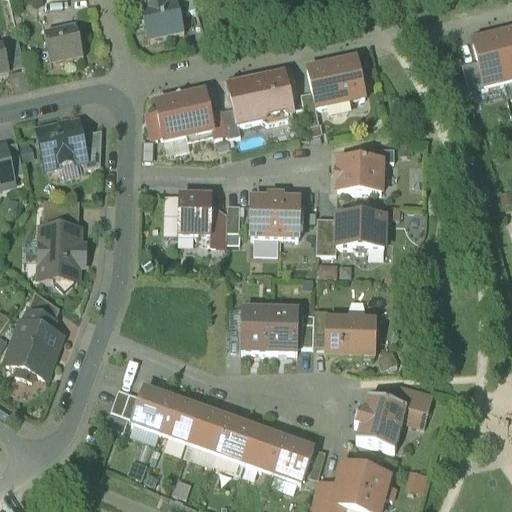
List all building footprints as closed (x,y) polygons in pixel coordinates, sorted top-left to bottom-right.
[(141,15),(140,16),(134,17),(140,35),(144,33),(148,49),(149,49),(149,48),(182,40),(183,42),(184,41),(180,22),(177,8),(176,8),(175,4),(168,6),(166,0),(140,0),(145,16),(142,17),(141,15)] [(178,0),(181,7),(185,21),(196,17),(191,0),(178,0)] [(180,22),(185,21),(181,7),(177,8),(180,22)] [(44,41),(51,71),(83,64),(76,33),(44,41)] [(511,43),(511,40),(492,45),(503,92),(511,89),(511,43)] [(484,96),(503,92),(492,45),(472,50),(484,96)] [(3,52),(9,78),(24,75),(18,49),(3,52)] [(0,82),(9,80),(9,78),(3,52),(0,52),(0,82)] [(307,78),(312,100),(315,117),(329,114),(344,111),(365,106),(356,67),(307,78)] [(234,117),(237,134),(238,134),(261,129),(267,132),(287,128),(292,123),(283,84),(260,89),(254,86),(251,90),(229,95),(234,117)] [(300,103),(307,135),(319,133),(315,117),(312,100),(300,103)] [(156,111),(158,120),(163,145),(164,150),(186,145),(185,141),(195,139),(196,143),(213,140),(210,127),(211,127),(210,122),(208,113),(207,114),(204,101),(183,106),(173,108),(156,111)] [(344,111),(329,114),(331,124),(347,121),(344,111)] [(227,143),(228,147),(240,144),(238,134),(237,134),(234,117),(222,119),(222,120),(227,143)] [(151,148),(163,145),(158,120),(146,123),(151,148)] [(213,140),(214,146),(227,143),(222,120),(210,122),(211,127),(210,127),(213,140)] [(37,139),(45,178),(82,170),(87,169),(81,143),(78,130),(37,139)] [(82,170),(84,178),(100,174),(102,139),(81,143),(87,169),(82,170)] [(141,165),(151,166),(151,148),(142,147),(141,165)] [(17,151),(5,154),(12,185),(24,183),(17,151)] [(0,186),(0,188),(12,185),(5,154),(0,155),(0,186)] [(382,170),(394,170),(394,157),(358,156),(358,169),(382,170)] [(337,201),(381,202),(382,170),(358,169),(338,169),(338,180),(335,179),(335,190),(337,190),(337,201)] [(12,185),(0,188),(2,196),(14,193),(12,185)] [(163,244),(178,244),(179,204),(164,204),(163,244)] [(178,244),(194,245),(209,245),(210,245),(210,225),(211,205),(179,204),(178,244)] [(250,246),(280,247),(281,207),(269,207),(251,206),(250,246)] [(281,207),(280,247),(298,247),(298,235),(302,236),(303,219),(299,219),(299,211),(299,207),(281,207)] [(42,236),(78,237),(79,210),(43,209),(42,236)] [(227,214),(226,225),(226,241),(238,241),(239,214),(227,214)] [(226,254),(226,241),(226,225),(210,225),(210,245),(209,245),(209,253),(226,254)] [(356,260),(363,260),(367,256),(384,257),(384,226),(337,225),(336,228),(336,255),(352,256),(356,260)] [(316,263),(336,263),(336,255),(336,228),(316,227),(316,263)] [(54,291),(64,301),(73,292),(73,289),(77,289),(78,273),(84,273),(85,253),(79,253),(79,237),(78,237),(42,236),(41,235),(41,252),(39,252),(38,271),(40,272),(39,288),(54,288),(54,291)] [(209,253),(209,245),(194,245),(197,248),(204,252),(209,253)] [(28,319),(55,329),(59,317),(34,300),(28,319)] [(225,360),(241,360),(242,318),(231,317),(230,337),(226,337),(225,360)] [(241,360),(269,361),(270,318),(242,318),(241,360)] [(298,319),(270,318),(269,361),(297,361),(298,319)] [(0,337),(8,325),(0,319),(0,337)] [(15,383),(31,389),(34,382),(46,386),(61,344),(50,341),(55,329),(28,319),(23,331),(21,330),(6,371),(17,376),(15,383)] [(314,320),(314,324),(313,356),(326,356),(327,328),(327,320),(314,320)] [(301,356),(313,356),(314,324),(302,324),(301,356)] [(326,363),(373,365),(374,330),(327,328),(326,356),(326,363)] [(406,417),(427,423),(432,403),(398,394),(393,412),(406,416),(406,417)] [(149,434),(161,439),(172,406),(144,396),(141,406),(133,428),(131,433),(148,439),(149,434)] [(110,420),(122,424),(129,402),(118,398),(110,420)] [(141,406),(129,402),(122,424),(133,428),(141,406)] [(355,449),(394,460),(403,429),(406,417),(406,416),(393,412),(368,405),(364,419),(358,418),(353,433),(359,435),(355,449)] [(171,447),(187,453),(201,416),(172,406),(161,439),(172,443),(171,447)] [(206,455),(217,459),(229,427),(201,416),(187,453),(204,459),(206,455)] [(406,417),(403,429),(424,435),(427,423),(406,417)] [(227,467),(244,473),(257,437),(229,427),(217,459),(229,463),(227,467)] [(149,434),(148,439),(171,447),(172,443),(161,439),(149,434)] [(262,475),(274,479),(285,447),(257,437),(244,473),(261,479),(262,475)] [(314,457),(285,447),(274,479),(285,483),(284,487),(300,493),(304,483),(314,457)] [(206,455),(204,459),(227,467),(229,463),(217,459),(206,455)] [(304,483),(318,488),(325,461),(314,457),(304,483)] [(334,511),(381,511),(389,485),(343,473),(337,493),(332,511),(334,511)] [(262,475),(261,479),(284,487),(285,483),(274,479),(262,475)] [(408,489),(423,493),(427,481),(412,477),(408,489)] [(337,493),(318,488),(311,511),(334,511),(332,511),(337,493)]
